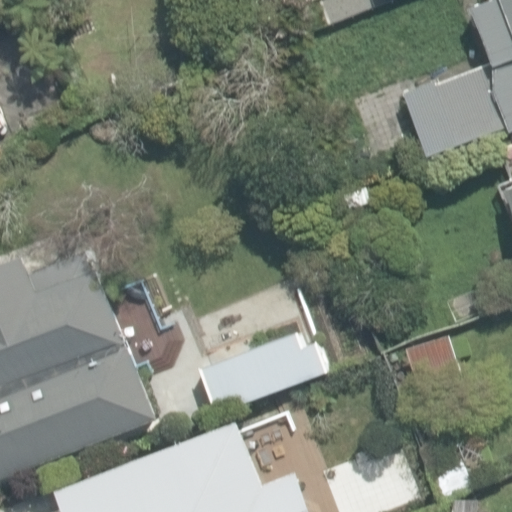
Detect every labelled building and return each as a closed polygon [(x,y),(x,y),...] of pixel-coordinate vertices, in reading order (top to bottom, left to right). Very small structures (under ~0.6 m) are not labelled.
[(411,91),(435,154),(511,124),(511,0),(496,0),(479,7),(498,57),(411,91)] [(0,477),(22,469),(164,415),(107,265),(102,267),(96,247),(41,268),(35,253),(22,257),(0,265),(0,477)] [(206,365),(221,408),(333,369),(323,340),(308,345),(303,331),(206,365)] [(424,392),(466,380),(453,337),(411,349),(424,392)] [(316,511),(300,469),(267,481),(243,418),(60,487),(69,511),(316,511)] [(454,495),(483,484),(475,463),(446,473),(454,495)]
